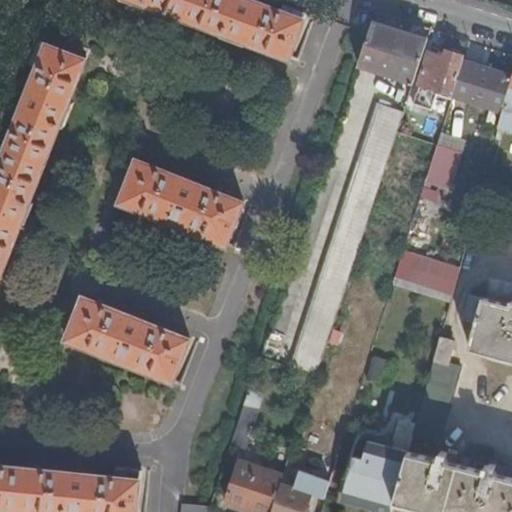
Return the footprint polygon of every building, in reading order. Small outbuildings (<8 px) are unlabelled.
[(55,0),(47,22),(61,26),(71,0),(55,0)] [(308,11),(285,3),(282,10),(255,0),(123,0),(145,9),(147,4),(222,33),(221,36),(245,46),(247,42),(290,59),(308,11)] [(413,83),(427,39),(372,21),(358,64),(413,83)] [(447,50),(445,50),(443,56),(428,51),(413,100),(428,106),(434,88),(451,94),(462,60),(464,55),(468,41),(451,35),(447,50)] [(88,57),(40,39),(32,63),(39,65),(0,164),(0,282),(22,224),(26,226),(36,202),(32,201),(61,125),(65,126),(74,102),(71,100),(88,57)] [(503,110),(511,79),(511,75),(462,60),(451,94),(503,110)] [(511,79),(503,110),(499,127),(511,130),(511,79)] [(351,269),(397,132),(403,112),(378,103),(320,276),(347,284),(351,269)] [(461,152),(436,144),(417,204),(442,212),(461,152)] [(227,244),(244,201),(137,159),(120,203),(227,244)] [(511,251),(511,222),(476,213),(469,240),(511,251)] [(395,277),(409,281),(417,255),(403,251),(395,277)] [(316,376),(347,284),(320,276),(290,366),(316,376)] [(511,305),(503,303),(470,294),(464,318),(477,322),(470,349),(490,354),(511,359),(511,305)] [(191,338),(84,296),(67,340),(174,381),(191,338)] [(416,423),(413,436),(440,443),(461,366),(449,363),(455,341),(441,337),(416,423)] [(244,403),(231,441),(244,445),(256,408),(244,403)] [(393,447),(409,451),(413,436),(416,423),(401,418),(393,447)] [(384,511),(391,511),(394,502),(409,451),(393,447),(369,440),(363,460),(355,457),(343,497),(362,502),(361,505),(384,511)] [(439,511),(511,511),(511,476),(505,475),(507,466),(490,461),(490,464),(487,463),(485,470),(461,465),(455,463),(457,454),(442,450),(439,460),(409,451),(394,502),(439,511)] [(305,511),(311,494),(325,498),(337,459),(321,454),(314,476),(299,472),(294,487),(281,483),(271,511),(305,511)] [(255,511),(271,511),(281,483),(284,475),(240,462),(226,502),(255,511)] [(138,511),(142,469),(117,466),(116,476),(0,464),(0,508),(36,511),(138,511)] [(182,511),(205,511),(207,504),(184,500),(182,511)]
